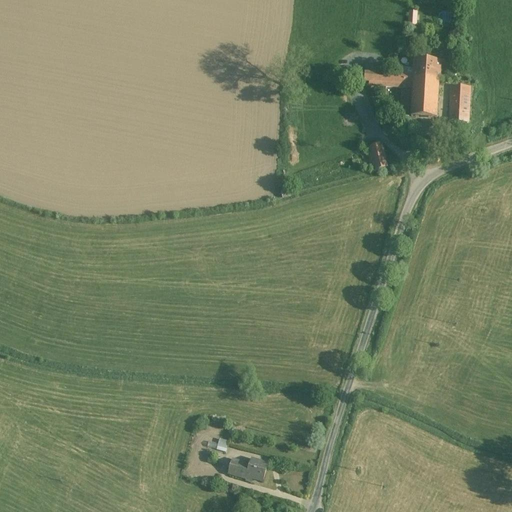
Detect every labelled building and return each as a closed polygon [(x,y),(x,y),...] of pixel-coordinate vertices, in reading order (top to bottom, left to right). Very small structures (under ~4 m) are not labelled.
[(440,63),(414,61),(413,77),(413,90),(438,91),(440,63)] [(413,77),(365,74),(365,84),(369,84),(369,88),(413,90),(413,77)] [(470,89),(452,88),(450,123),(468,124),(470,89)] [(438,91),(413,90),(411,118),(437,119),(438,91)] [(410,92),(401,91),(400,117),(408,118),(410,92)] [(436,140),(425,143),(427,151),(438,148),(436,140)] [(381,145),(366,149),(372,172),(387,168),(381,145)] [(217,450),(226,453),(229,442),(220,439),(217,450)] [(241,463),(232,461),(228,475),(237,478),(241,463)] [(268,465),(252,461),(250,466),(241,463),(237,478),(246,481),(246,482),(252,484),(253,480),(263,483),(268,465)]
